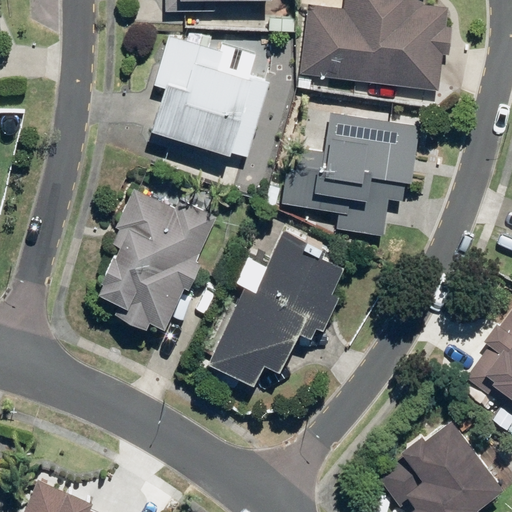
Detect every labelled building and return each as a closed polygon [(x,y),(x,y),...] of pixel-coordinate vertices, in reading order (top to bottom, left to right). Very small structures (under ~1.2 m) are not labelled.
[(318,0),(309,0),(302,67),(442,84),(446,49),(454,50),(458,21),(450,20),(452,3),(428,0),(345,0),(345,3),(318,0)] [(172,80),(159,119),(252,149),(277,75),(224,58),(227,47),(174,29),(159,75),(172,80)] [(423,118),(333,106),(328,144),(305,140),(301,167),(290,165),(285,199),(341,207),(339,223),(387,230),(392,193),(412,195),(423,118)] [(172,318),(219,211),(182,195),(179,200),(134,181),(117,221),(122,224),(114,242),(121,245),(104,284),(124,292),(119,304),(153,319),(157,311),(172,318)] [(262,281),(250,276),(215,353),(262,374),(272,353),(289,360),(306,322),(318,327),(323,317),(330,320),(345,288),(339,285),(354,253),(288,224),(262,281)] [(511,305),(504,318),(500,315),(487,335),(491,338),(468,372),(511,400),(511,305)] [(510,478),(456,407),(429,427),(427,424),(405,440),(408,444),(377,467),(403,501),(412,494),(425,511),(484,511),(491,507),(484,498),(510,478)] [(41,472),(24,511),(112,511),(92,503),(98,488),(70,476),(67,483),(41,472)]
